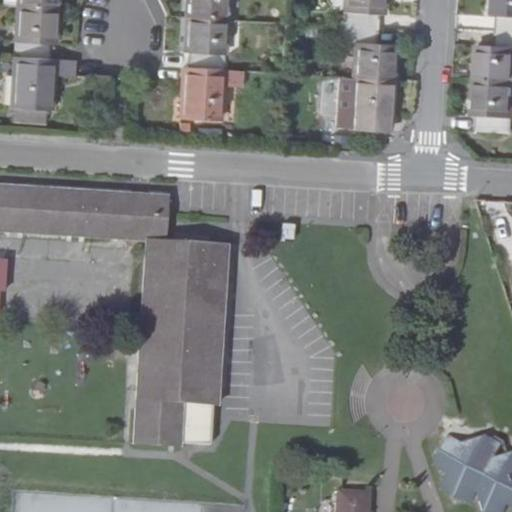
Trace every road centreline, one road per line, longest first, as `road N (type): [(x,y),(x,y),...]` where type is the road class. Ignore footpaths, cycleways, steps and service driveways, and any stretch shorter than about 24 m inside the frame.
road 1 (residential): [(424,178),(0,152)]
road 2 (residential): [(424,178),(435,0)]
